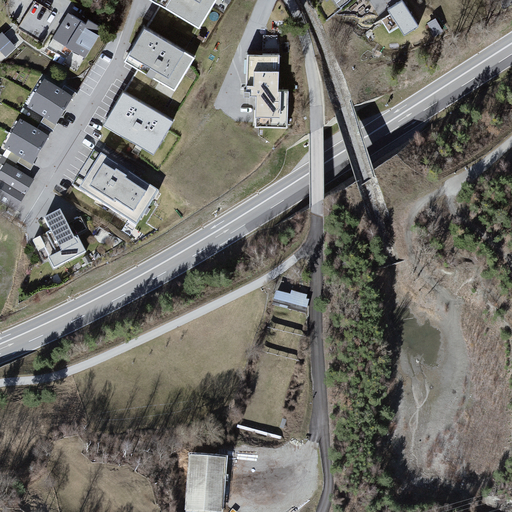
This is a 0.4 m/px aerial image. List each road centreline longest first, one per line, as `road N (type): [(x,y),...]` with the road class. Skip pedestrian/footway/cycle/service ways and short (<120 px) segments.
road 1 (trunk): [(0,351),(258,209),(511,45)]
road 2 (track): [(0,386),(50,381),(272,280),(315,238)]
road 3 (residential): [(288,0),(310,45),(319,133)]
